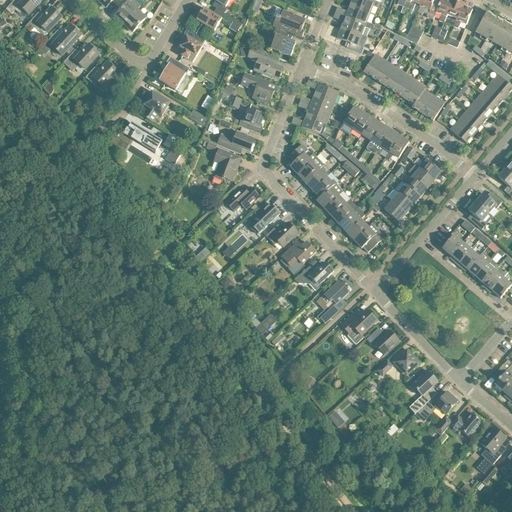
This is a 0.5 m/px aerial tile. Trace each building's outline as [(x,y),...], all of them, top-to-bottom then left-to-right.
[(10,6),(6,10),(11,15),(16,11),(19,14),(21,12),(23,10),(28,15),(43,0),(42,0),(15,0),(12,4),(10,6)] [(98,0),(97,2),(103,7),(104,6),(106,8),(114,1),(118,5),(122,0),(98,0)] [(123,26),(137,11),(140,7),(132,0),(122,0),(118,5),(123,9),(116,17),(118,19),(117,21),(123,26)] [(211,0),(216,2),(213,7),(218,10),(224,14),(228,8),(226,7),(230,0),(211,0)] [(364,0),(352,0),(350,7),(370,15),(373,7),(374,4),(364,0)] [(364,0),(374,4),(373,7),(381,10),(383,5),(379,3),(380,0),(364,0)] [(399,0),(397,5),(403,8),(401,13),(405,15),(407,9),(408,9),(411,0),(399,0)] [(411,0),(408,9),(413,11),(416,3),(420,5),(419,7),(420,7),(422,0),(411,0)] [(440,2),(441,0),(440,2),(434,0),(422,0),(420,7),(418,13),(422,15),(423,13),(427,15),(427,16),(427,18),(433,20),(436,13),(436,14),(441,2),(440,2)] [(446,17),(453,0),(452,0),(449,0),(449,1),(445,0),(441,0),(440,2),(441,2),(436,14),(441,16),(439,22),(444,24),(446,17)] [(463,4),(453,0),(446,17),(447,18),(448,16),(453,18),(450,26),(454,28),(463,4)] [(466,5),(463,4),(454,28),(458,29),(461,23),(467,25),(472,11),(465,8),(466,5)] [(348,12),(346,17),(366,25),(367,23),(371,24),(374,16),(370,15),(350,7),(348,12)] [(204,8),(196,21),(205,26),(214,31),(221,20),(231,26),(229,30),(237,34),(242,25),(224,14),(218,10),(215,15),(204,8)] [(283,11),(277,8),(273,17),(276,18),(273,27),(302,38),(305,32),(302,30),(306,20),(283,11)] [(30,23),(25,28),(31,33),(35,28),(39,32),(37,33),(43,38),(44,37),(50,31),(55,35),(58,31),(54,26),(62,18),(52,9),(44,17),(39,13),(32,21),(30,23)] [(146,19),(137,11),(123,26),(129,32),(130,30),(133,33),(146,19)] [(481,24),(476,33),(511,53),(511,29),(487,15),(489,13),(485,11),(479,22),(481,24)] [(344,22),(341,28),(362,36),(367,38),(370,30),(373,31),(373,29),(375,26),(371,24),(367,23),(366,25),(346,17),(344,22)] [(392,30),(395,25),(388,21),(385,27),(392,30)] [(49,41),(41,50),(46,54),(52,47),(62,56),(66,52),(67,51),(71,46),(81,36),(71,27),(66,32),(61,28),(58,31),(55,35),(51,39),(49,41)] [(423,33),(412,27),(409,32),(420,38),(423,33)] [(442,29),(436,27),(431,38),(437,41),(442,29)] [(341,28),(337,39),(349,43),(347,48),(362,54),(364,49),(363,49),(368,38),(362,36),(341,28)] [(186,37),(180,47),(185,50),(182,56),(188,60),(193,63),(196,57),(206,41),(196,35),(187,29),(184,36),(186,37)] [(437,41),(443,43),(447,31),(442,29),(437,41)] [(293,37),(275,30),(273,36),(276,37),(271,49),(279,53),(280,55),(283,54),(291,57),(295,47),(296,44),(290,42),(293,37)] [(409,32),(406,38),(418,44),(420,38),(409,32)] [(457,49),(460,43),(449,39),(447,45),(457,49)] [(73,72),(76,69),(79,65),(85,70),(99,55),(89,46),(81,55),(76,50),(64,64),(73,72)] [(473,50),(482,58),(485,54),(476,47),(473,50)] [(279,81),(284,68),(276,65),(278,60),(279,60),(279,59),(252,48),(248,58),(258,62),(254,71),(279,81)] [(385,61),(384,60),(375,55),(364,73),(374,79),(385,61)] [(159,81),(168,86),(176,91),(190,69),(170,57),(166,63),(169,65),(159,81)] [(396,68),(385,61),(374,79),(384,86),(396,68)] [(499,66),(505,70),(508,65),(503,61),(499,66)] [(511,80),(489,62),(486,66),(498,76),(510,86),(511,82),(511,80)] [(121,80),(115,76),(118,73),(108,64),(102,71),(100,72),(96,68),(86,78),(95,87),(98,83),(109,93),(121,80)] [(196,72),(204,77),(206,73),(198,68),(196,72)] [(396,68),(384,86),(394,92),(406,75),(396,68)] [(269,83),(260,80),(245,74),(240,86),(250,89),(256,91),(253,98),(269,105),(274,92),(267,89),(269,83)] [(416,81),(406,75),(394,92),(404,99),(416,81)] [(511,87),(510,86),(498,76),(490,85),(506,98),(511,91),(511,87)] [(416,81),(404,99),(414,105),(426,88),(416,81)] [(220,92),(233,97),(237,89),(227,85),(224,93),(220,91),(220,92)] [(319,85),(314,96),(335,104),(338,96),(344,99),(345,95),(319,85)] [(482,94),(498,108),(506,98),(490,85),(482,94)] [(464,94),(468,89),(465,86),(460,91),(464,94)] [(426,88),(414,105),(412,108),(423,115),(434,97),(425,91),(426,88)] [(170,103),(152,92),(144,106),(148,108),(143,117),(151,122),(153,123),(158,115),(162,118),(170,103)] [(220,92),(216,102),(220,103),(222,98),(229,101),(228,106),(238,110),(242,100),(233,97),(220,92)] [(482,94),(474,103),(490,117),(498,108),(482,94)] [(331,114),(331,112),(335,104),(314,96),(310,106),(331,114)] [(445,104),(434,97),(423,115),(433,121),(439,113),(445,104)] [(474,103),(466,112),(482,126),(490,117),(474,103)] [(331,114),(310,106),(306,117),(326,125),(331,114)] [(353,130),(364,113),(354,107),(349,115),(344,124),(353,130)] [(239,127),(242,128),(250,132),(251,132),(260,136),(263,129),(260,128),(265,116),(249,110),(244,122),(241,121),(241,122),(235,120),(234,124),(239,126),(239,127)] [(189,118),(198,124),(197,125),(203,129),(204,127),(205,128),(208,119),(194,111),(189,118)] [(475,135),(482,126),(466,112),(458,121),(475,135)] [(364,113),(353,130),(362,136),(373,119),(364,113)] [(306,117),(302,128),(322,136),(326,140),(332,145),(335,142),(336,138),(335,141),(335,142),(329,137),(323,132),(326,125),(306,117)] [(362,136),(371,141),(382,125),(373,119),(362,136)] [(230,129),(232,123),(221,120),(219,126),(230,129)] [(450,131),(467,144),(475,135),(458,121),(450,131)] [(129,124),(123,134),(132,139),(154,152),(158,146),(168,152),(170,149),(160,143),(138,129),(129,124)] [(371,141),(367,148),(367,150),(374,155),(376,154),(376,153),(380,147),(391,131),(382,125),(371,141)] [(384,150),(389,153),(400,137),(391,131),(380,147),(376,153),(380,155),(384,150)] [(221,137),(217,147),(226,150),(235,154),(239,155),(240,156),(240,155),(242,150),(250,153),(255,140),(248,137),(246,136),(239,134),(237,133),(234,141),(229,138),(221,135),(221,137)] [(120,136),(116,144),(126,150),(130,142),(120,136)] [(393,156),(398,159),(399,159),(404,151),(409,143),(400,137),(389,153),(386,158),(389,161),(393,156)] [(335,142),(332,145),(339,151),(342,147),(344,144),(336,138),(335,142)] [(205,142),(203,146),(207,148),(206,150),(215,153),(217,147),(205,142)] [(317,157),(314,154),(309,158),(305,154),(308,151),(302,145),(289,157),(294,163),(290,167),(298,175),(317,157)] [(329,146),(326,149),(329,152),(334,156),(337,153),(332,149),(329,146)] [(339,151),(347,158),(350,154),(342,147),(339,151)] [(404,156),(408,159),(411,161),(417,152),(410,148),(404,156)] [(168,152),(164,159),(173,164),(179,154),(170,149),(168,152)] [(239,158),(235,156),(219,150),(214,162),(219,164),(214,178),(223,181),(223,180),(224,180),(225,180),(232,182),(234,176),(236,176),(238,170),(237,169),(241,159),(239,159),(239,158)] [(350,154),(347,158),(355,165),(358,161),(354,158),(354,157),(350,154)] [(298,175),(305,183),(324,165),(317,157),(298,175)] [(435,182),(442,173),(427,160),(428,159),(425,157),(422,160),(424,164),(420,169),(435,182)] [(342,167),(348,173),(350,170),(353,167),(347,161),(342,167)] [(364,172),(367,169),(358,161),(355,165),(364,172)] [(305,183),(312,191),(329,175),(326,172),(324,174),(320,170),(325,165),(324,165),(305,183)] [(359,172),(353,167),(350,170),(348,173),(354,178),(359,172)] [(396,169),(392,174),(396,177),(398,178),(404,171),(399,167),(396,169)] [(364,172),(367,175),(366,176),(371,180),(374,177),(370,173),(371,172),(367,169),(364,172)] [(428,190),(435,182),(420,169),(413,177),(428,190)] [(504,191),(511,198),(511,197),(511,175),(505,169),(498,178),(508,187),(504,191)] [(406,185),(421,198),(428,190),(413,177),(406,185)] [(326,178),(312,191),(320,199),(317,202),(336,184),(333,180),(330,183),(326,178)] [(344,192),(336,184),(317,202),(324,210),(339,196),(344,192)] [(399,194),(414,206),(421,198),(406,185),(399,194)] [(225,204),(234,213),(242,206),(246,211),(260,198),(250,188),(247,192),(242,187),(225,204)] [(375,194),(374,195),(381,200),(381,201),(385,196),(382,193),(378,190),(375,194)] [(351,200),(344,192),(339,196),(324,210),(332,217),(351,200)] [(489,214),(494,209),(494,208),(496,210),(502,203),(500,201),(491,193),(487,197),(483,194),(476,203),(489,214)] [(407,215),(414,206),(399,194),(392,202),(407,215)] [(358,208),(350,200),(351,200),(332,217),(339,225),(353,212),(358,208)] [(392,202),(384,210),(399,223),(407,215),(392,202)] [(472,215),(468,219),(476,226),(478,228),(478,227),(482,230),(493,218),(489,214),(476,203),(468,211),(472,215)] [(260,207),(252,214),(249,217),(253,220),(248,225),(258,235),(265,228),(272,222),(280,215),(270,204),(270,205),(263,211),(260,207)] [(358,208),(353,212),(339,225),(346,233),(361,220),(365,216),(358,208)] [(346,233),(354,241),(368,227),(361,220),(346,233)] [(475,229),(465,221),(461,226),(471,234),(475,229)] [(278,226),(278,225),(266,237),(274,246),(278,242),(283,248),(298,234),(295,231),(295,228),(292,225),(290,225),(288,224),(280,232),(276,228),(278,226)] [(368,227),(354,241),(362,249),(363,248),(368,254),(373,249),(385,238),(379,232),(375,235),(368,227)] [(479,232),(475,237),(480,241),(484,236),(479,232)] [(463,243),(454,236),(442,249),(451,257),(463,243)] [(298,243),(282,258),(286,262),(283,264),(293,275),(316,253),(306,243),(302,247),(298,243)] [(453,261),(458,266),(471,250),(463,243),(451,257),(454,259),(453,261)] [(206,248),(197,256),(201,261),(210,253),(206,248)] [(458,266),(463,270),(464,268),(468,271),(479,257),(471,250),(458,266)] [(483,253),(479,257),(468,271),(476,278),(491,260),(483,253)] [(484,285),(499,267),(491,260),(476,278),(484,285)] [(314,263),(295,281),(299,284),(309,285),(313,281),(318,286),(325,280),(332,274),(332,270),(327,265),(324,265),(320,268),(318,268),(314,263)] [(504,278),(508,273),(506,271),(504,274),(498,269),(499,267),(484,285),(487,288),(485,289),(490,294),(492,292),(504,278)] [(501,299),(511,287),(511,285),(504,278),(492,292),(501,299)] [(325,297),(318,302),(323,308),(326,311),(319,317),(325,324),(332,318),(346,304),(342,300),(349,293),(340,283),(325,297)] [(243,297),(236,304),(242,311),(249,304),(243,297)] [(347,321),(342,326),(349,334),(347,336),(355,345),(364,337),(363,335),(369,329),(377,322),(366,311),(362,315),(358,319),(354,314),(347,321)] [(264,321),(256,328),(262,335),(271,327),(264,321)] [(378,329),(371,336),(367,340),(373,347),(375,345),(384,355),(399,341),(389,331),(385,336),(378,329)] [(407,351),(400,358),(395,363),(406,375),(418,363),(407,351)] [(511,363),(508,360),(496,374),(501,378),(495,385),(503,392),(511,381),(511,363)] [(383,376),(392,367),(387,362),(378,371),(383,376)] [(414,404),(409,408),(415,414),(436,395),(437,394),(432,388),(438,383),(427,371),(420,378),(412,386),(422,396),(417,401),(414,404)] [(305,386),(311,389),(316,381),(310,378),(305,386)] [(511,381),(503,392),(506,395),(504,396),(510,401),(511,398),(511,381)] [(414,415),(424,423),(432,413),(436,408),(446,416),(458,402),(447,393),(442,399),(436,395),(415,414),(414,415)] [(350,420),(346,414),(340,418),(336,412),(329,416),(337,429),(350,420)] [(452,423),(448,428),(450,430),(458,436),(461,432),(470,439),(476,431),(483,423),(472,414),(465,423),(458,417),(452,423)] [(446,417),(434,430),(441,436),(446,431),(452,423),(446,417)] [(394,425),(386,433),(390,438),(399,430),(397,428),(394,425)] [(496,450),(506,439),(493,429),(481,444),(487,449),(481,456),(485,459),(477,469),(484,475),(492,466),(502,455),(496,450)] [(438,441),(437,442),(441,446),(442,444),(448,437),(444,433),(441,436),(438,441)] [(511,453),(504,464),(504,463),(498,469),(504,474),(509,469),(511,471),(511,453)] [(498,472),(492,466),(484,475),(479,481),(486,486),(495,476),(498,472)] [(466,485),(461,491),(467,496),(472,490),(466,485)]
